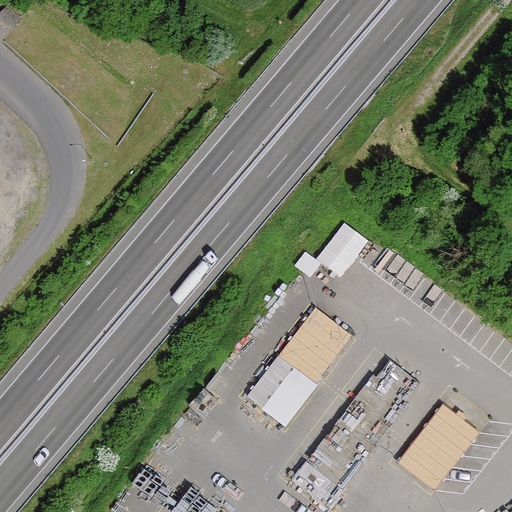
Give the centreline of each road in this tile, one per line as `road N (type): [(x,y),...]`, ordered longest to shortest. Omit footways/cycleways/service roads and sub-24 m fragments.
road 1 (motorway): [(0,492),(418,0)]
road 2 (motorway): [(360,0),(0,424)]
road 3 (track): [(511,0),(345,192)]
road 4 (unknown): [(511,381),(348,282)]
